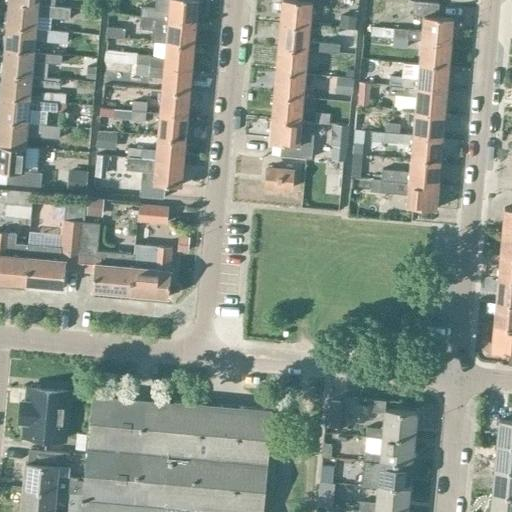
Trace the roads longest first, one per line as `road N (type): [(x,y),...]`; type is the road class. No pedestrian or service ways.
road 1 (residential): [(456,377),(494,0)]
road 2 (residential): [(203,353),(238,0)]
road 3 (residential): [(456,377),(203,353)]
road 4 (residential): [(203,353),(0,335)]
road 5 (residential): [(447,511),(456,377)]
